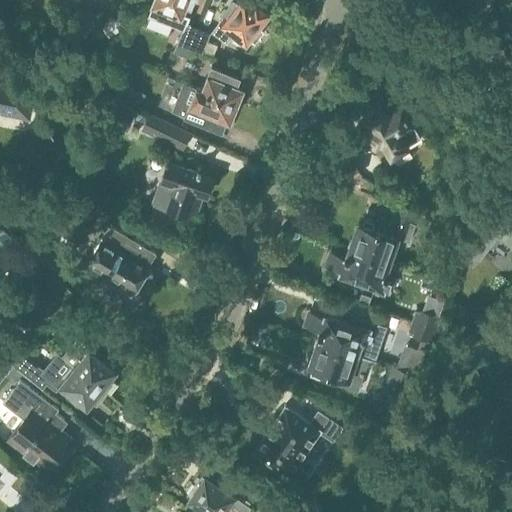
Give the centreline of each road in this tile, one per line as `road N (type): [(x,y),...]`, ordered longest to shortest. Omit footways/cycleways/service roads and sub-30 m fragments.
road 1 (residential): [(100,511),(236,309),(339,0)]
road 2 (residential): [(511,84),(375,0)]
